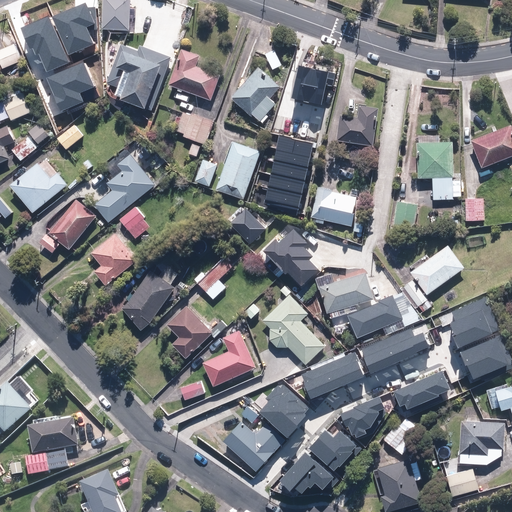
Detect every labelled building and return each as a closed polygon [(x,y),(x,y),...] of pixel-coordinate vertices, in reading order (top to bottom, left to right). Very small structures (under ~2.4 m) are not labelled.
[(130,0),(102,0),(101,29),(128,30),(130,0)] [(84,3),(53,17),(69,54),(93,43),(87,29),(96,29),(95,7),(88,7),(85,2),(84,3)] [(46,72),(71,61),(51,17),(21,28),(30,50),(32,48),(35,55),(38,54),(46,72)] [(24,60),(17,43),(0,50),(0,57),(4,68),(24,60)] [(145,108),(151,111),(170,57),(139,45),(138,51),(121,44),(107,83),(117,87),(114,95),(120,97),(119,100),(145,109),(145,108)] [(185,48),(172,84),(213,99),(223,73),(200,65),(203,54),(185,48)] [(278,48),(266,53),(273,69),(285,64),(278,48)] [(47,78),(61,111),(83,102),(79,93),(97,86),(86,61),(47,78)] [(256,112),(263,119),(279,102),(274,97),(285,85),(263,64),(233,96),(253,115),(256,112)] [(303,66),(299,65),(291,98),(306,101),(313,69),(303,66)] [(328,72),(313,69),(306,101),(321,104),(328,72)] [(33,113),(26,92),(6,99),(7,100),(0,102),(0,120),(12,116),(14,120),(33,113)] [(343,111),(338,155),(357,157),(358,144),(374,146),(378,106),(361,104),(360,113),(343,111)] [(207,144),(216,120),(194,112),(194,114),(186,111),(179,131),(187,133),(186,137),(195,140),(203,142),(207,144)] [(42,143),(52,134),(42,122),(31,131),(42,143)] [(0,163),(13,157),(7,145),(18,140),(11,124),(0,129),(0,163)] [(69,148),(87,134),(78,124),(61,138),(69,148)] [(511,124),(472,141),(484,168),(511,156),(511,124)] [(310,157),(313,143),(279,135),(276,149),(310,157)] [(433,199),(456,199),(456,141),(441,140),(441,135),(422,135),(421,178),(434,178),(433,199)] [(24,160),(39,147),(30,136),(15,149),(24,160)] [(190,153),(198,156),(203,142),(195,140),(190,153)] [(264,150),(237,140),(219,188),(246,198),(264,150)] [(307,168),(310,157),(276,149),(274,160),(307,168)] [(97,204),(111,221),(158,184),(133,153),(120,163),(125,170),(109,182),(115,189),(97,204)] [(220,163),(205,158),(197,180),(212,185),(220,163)] [(304,181),(307,168),(274,160),(271,174),(304,181)] [(14,184),(36,211),(71,184),(61,171),(54,177),(41,162),(14,184)] [(301,195),(304,181),(271,174),(268,187),(301,195)] [(298,210),(301,195),(268,187),(264,203),(298,210)] [(320,187),(312,221),(326,224),(327,219),(354,225),(360,196),(320,187)] [(486,196),(467,196),(467,221),(486,221),(486,196)] [(100,214),(79,198),(52,232),(73,248),(100,214)] [(420,200),(397,199),(396,225),(418,227),(420,200)] [(138,204),(121,220),(137,238),(154,223),(138,204)] [(266,229),(246,208),(230,223),(250,244),(266,229)] [(366,221),(356,220),(356,231),(366,232),(366,221)] [(276,239),(264,251),(285,274),(287,272),(301,286),(319,269),(310,260),(313,256),(304,247),(308,244),(294,229),(279,243),(276,239)] [(49,233),(42,241),(55,252),(62,243),(49,233)] [(140,259),(117,233),(95,252),(104,263),(96,270),(109,285),(140,259)] [(428,254),(410,267),(429,294),(468,267),(451,244),(430,258),(428,254)] [(144,329),(153,323),(169,299),(175,305),(180,298),(174,291),(179,285),(174,282),(183,273),(162,252),(154,260),(164,271),(161,273),(153,268),(132,298),(125,307),(144,329)] [(204,271),(196,278),(216,299),(229,287),(221,279),(234,266),(227,258),(209,275),(204,271)] [(357,303),(376,298),(368,272),(321,286),(330,312),(346,307),(348,313),(359,310),(357,303)] [(425,312),(434,304),(413,278),(401,288),(411,301),(417,308),(420,305),(425,312)] [(292,293),(265,319),(272,327),(272,338),(279,346),(290,346),(307,364),(327,345),(303,319),(310,313),(292,293)] [(357,337),(402,319),(392,295),(378,301),(379,303),(348,316),(357,337)] [(452,335),(458,349),(492,334),(492,332),(499,329),(485,297),(451,312),(455,321),(450,324),(455,334),(452,335)] [(262,310),(255,303),(246,311),(254,319),(262,310)] [(189,304),(170,323),(182,336),(175,343),(188,357),(215,331),(189,304)] [(364,358),(371,373),(418,354),(417,352),(429,347),(423,332),(414,336),(411,328),(362,349),(365,357),(364,358)] [(231,349),(206,361),(216,385),(259,366),(242,329),(226,336),(231,349)] [(467,365),(474,379),(480,377),(481,380),(511,367),(511,359),(501,334),(495,337),(496,338),(460,353),(465,366),(467,365)] [(304,383),(311,399),(363,376),(357,361),(358,361),(355,352),(302,375),(305,382),(304,383)] [(451,389),(442,370),(393,391),(400,407),(405,405),(407,410),(439,396),(438,395),(451,389)] [(0,423),(8,432),(35,409),(26,398),(34,391),(22,378),(14,385),(11,382),(0,392),(0,423)] [(203,378),(183,386),(189,400),(208,393),(203,378)] [(511,384),(510,385),(509,382),(489,388),(494,407),(503,405),(504,409),(511,406),(511,384)] [(259,412),(287,438),(306,415),(304,414),(309,408),(284,385),(281,388),(278,385),(265,398),(269,402),(259,412)] [(344,406),(332,392),(315,407),(327,421),(344,406)] [(386,413),(379,396),(353,407),(354,409),(341,414),(346,427),(348,426),(352,435),(355,435),(356,438),(358,438),(358,439),(373,434),(386,413)] [(77,417),(31,425),(36,453),(82,445),(77,417)] [(507,421),(464,418),(463,449),(460,449),(460,461),(489,463),(504,453),(504,448),(506,448),(507,421)] [(240,421),(222,442),(256,472),(285,440),(266,424),(256,434),(240,421)] [(418,437),(399,422),(385,438),(404,453),(418,437)] [(325,431),(309,448),(334,471),(335,470),(339,473),(362,449),(343,431),(342,433),(340,431),(333,438),(325,431)] [(332,487),(339,480),(319,462),(318,463),(315,460),(314,461),(305,452),(279,481),(290,491),(293,494),(296,490),(302,494),(332,487)] [(31,474),(52,471),(48,453),(28,456),(31,474)] [(412,457),(380,466),(387,492),(383,493),(388,510),(424,500),(412,457)] [(475,467),(448,474),(454,495),(481,488),(475,467)] [(114,470),(86,482),(98,511),(126,511),(121,497),(124,496),(114,470)]
